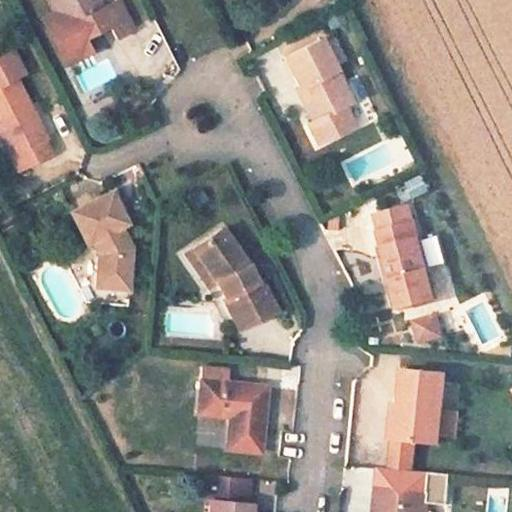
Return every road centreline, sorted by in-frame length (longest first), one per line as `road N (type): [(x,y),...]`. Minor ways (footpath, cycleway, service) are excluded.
road 1 (residential): [(309,511),(342,337),(249,130)]
road 2 (residential): [(249,130),(228,83),(199,123),(197,151)]
